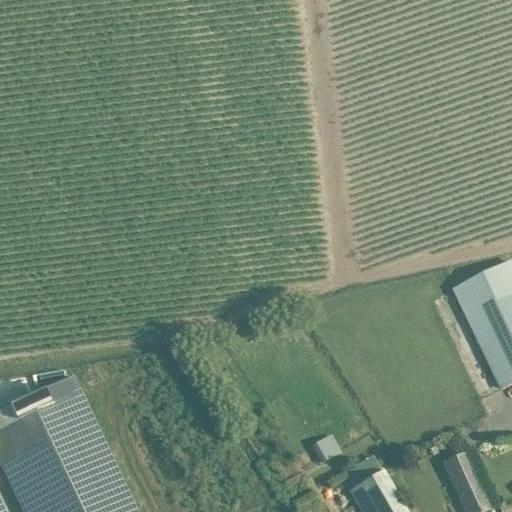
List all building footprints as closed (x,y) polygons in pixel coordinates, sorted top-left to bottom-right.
[(511,384),(511,265),(455,291),(502,389),(511,384)] [(72,378),(0,411),(0,467),(21,511),(138,511),(134,504),(74,377),(72,378)] [(326,439),(311,447),(320,463),(335,455),(326,439)] [(465,511),(484,511),(494,507),(469,453),(443,465),(465,511)] [(362,511),(405,511),(383,473),(382,474),(371,456),(343,474),(353,491),(351,492),(362,511)]
